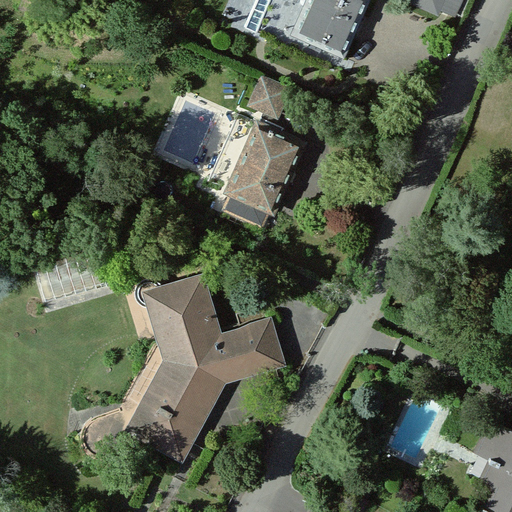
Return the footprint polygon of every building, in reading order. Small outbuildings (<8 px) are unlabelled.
[(304,0),(256,0),(246,24),(271,36),(270,41),(336,70),(342,55),(290,33),(304,0)] [(304,0),(290,33),(342,55),(345,57),(369,0),(304,0)] [(445,0),(407,0),(439,14),(445,0)] [(261,74),(247,104),(278,118),(292,88),(261,74)] [(307,140),(256,117),(223,191),(275,214),(307,140)] [(289,363),(274,314),(224,328),(207,267),(144,286),(165,359),(126,429),(184,460),(227,380),(289,363)] [(491,480),(483,497),(511,510),(511,411),(511,412),(507,421),(487,411),(471,446),(485,453),(476,473),(491,480)]
